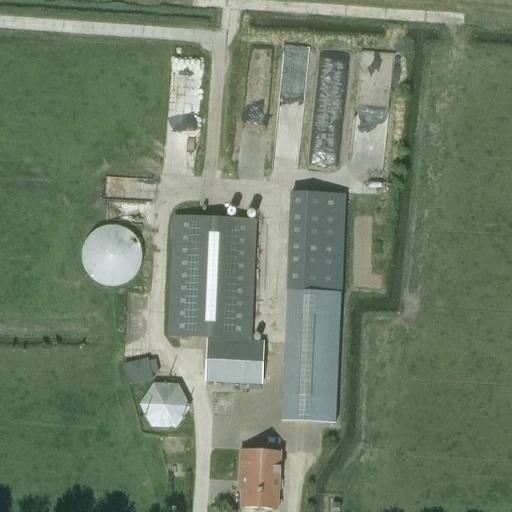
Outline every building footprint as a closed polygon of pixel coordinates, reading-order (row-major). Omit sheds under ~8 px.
[(291,193),(287,292),(342,294),(346,195),(291,193)] [(205,384),(233,385),(263,386),(265,342),(251,341),(256,220),(174,216),(169,336),(207,338),(205,384)] [(82,254),(82,257),(82,260),(82,263),(83,266),(84,269),(85,271),(87,274),(88,276),(90,278),(93,281),(95,282),(97,284),(99,285),(102,286),(105,287),(108,287),(111,288),(114,288),(117,287),(120,287),(123,286),(126,285),(129,283),(131,281),(133,279),(135,277),(137,275),(138,273),(139,271),(140,269),(141,267),(142,265),(142,263),(143,260),(143,258),(143,254),(142,251),(141,248),(141,247),(140,244),(138,242),(137,239),(135,237),(132,234),(130,232),(128,231),(125,230),(124,229),(120,228),(117,227),(114,227),(110,227),(107,227),(103,228),(101,229),(98,230),(96,231),(93,233),(91,235),(89,238),(87,240),(85,243),(84,245),(83,248),(82,251),(82,254)] [(342,294),(287,292),(281,422),(336,424),(342,294)] [(148,359),(124,365),(129,386),(153,380),(148,359)] [(181,428),(180,384),(140,385),(141,429),(181,428)] [(241,451),(239,492),(243,492),(242,509),(278,511),(281,453),(241,451)]
